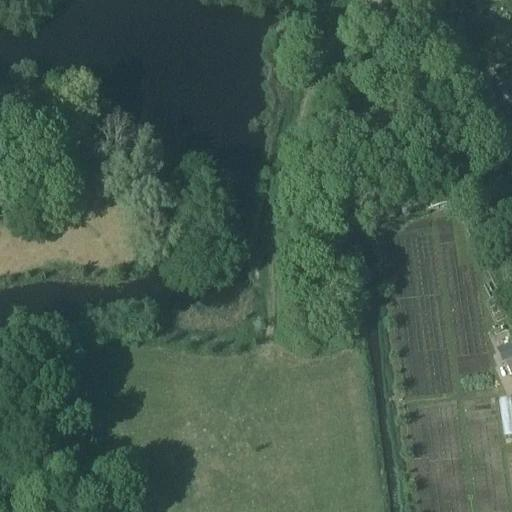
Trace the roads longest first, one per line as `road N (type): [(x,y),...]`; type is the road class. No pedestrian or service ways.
road 1 (unclassified): [(511,250),(379,0)]
road 2 (unknown): [(405,0),(445,60),(511,198)]
